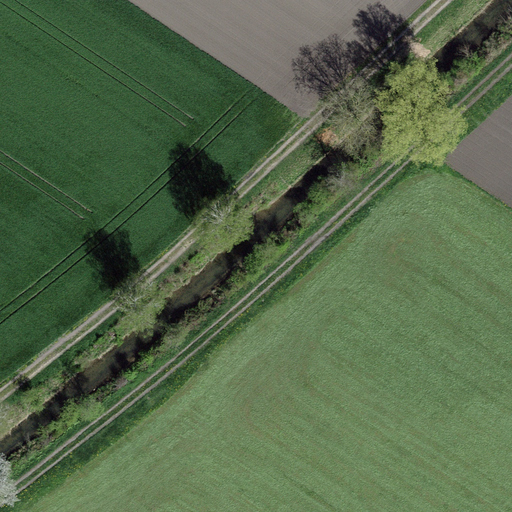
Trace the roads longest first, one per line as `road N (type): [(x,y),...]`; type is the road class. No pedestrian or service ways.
road 1 (track): [(0,487),(511,53)]
road 2 (track): [(0,391),(256,178),(448,0)]
